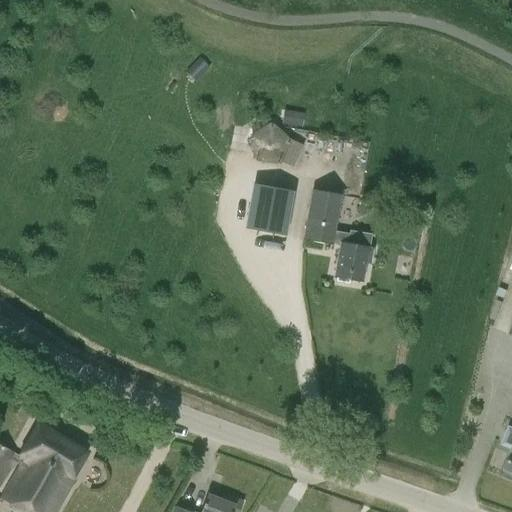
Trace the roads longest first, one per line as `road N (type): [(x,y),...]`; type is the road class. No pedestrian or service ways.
road 1 (tertiary): [(449,511),(177,414),(83,373),(0,324)]
road 2 (residential): [(203,0),(279,21),(412,19),(511,61)]
